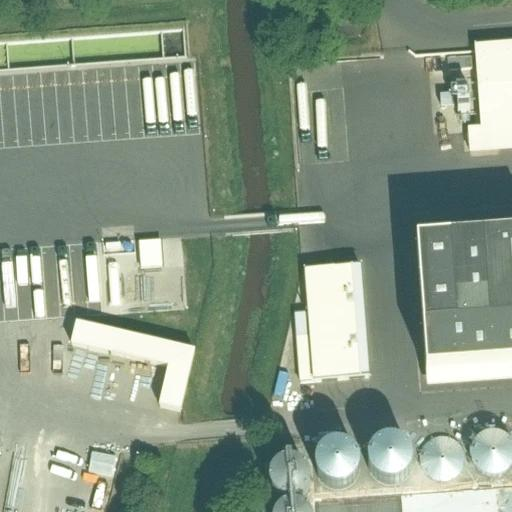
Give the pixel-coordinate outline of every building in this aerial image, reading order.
[(467,152),(483,151),(511,148),(511,47),(474,51),(481,128),(465,129),(467,152)] [(511,229),(415,236),(422,333),(511,325),(511,229)] [(136,270),(158,268),(157,241),(134,243),(136,270)] [(364,377),(355,265),(303,270),(313,382),(364,377)] [(56,349),(152,365),(145,408),(184,415),(195,350),(60,327),(56,349)] [(272,482),(274,471),(245,464),(243,476),(272,482)]
